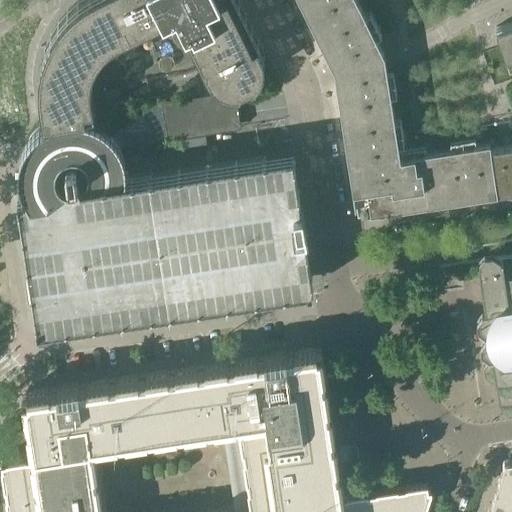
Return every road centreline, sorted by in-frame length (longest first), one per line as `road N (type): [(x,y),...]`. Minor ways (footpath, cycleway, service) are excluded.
road 1 (residential): [(54,344),(336,302)]
road 2 (residential): [(308,90),(508,0)]
road 3 (residential): [(471,441),(447,429),(336,302)]
road 4 (residential): [(511,202),(330,230)]
road 5 (residential): [(330,230),(308,90)]
